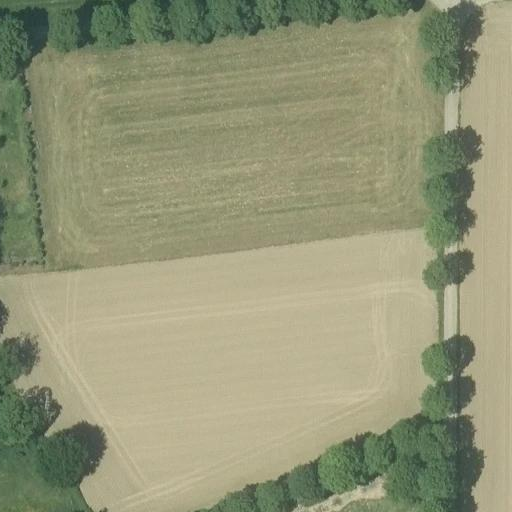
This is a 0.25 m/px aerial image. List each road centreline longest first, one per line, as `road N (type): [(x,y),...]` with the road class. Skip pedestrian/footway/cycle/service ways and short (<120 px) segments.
road 1 (track): [(445,511),(452,0)]
road 2 (track): [(0,39),(360,0)]
